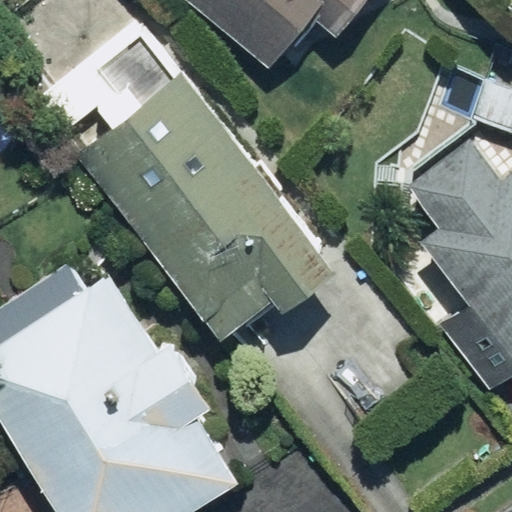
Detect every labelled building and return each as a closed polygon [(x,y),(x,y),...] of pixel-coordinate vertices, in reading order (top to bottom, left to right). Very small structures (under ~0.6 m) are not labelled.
[(209,0),(273,56),(320,3),(346,26),(368,0),(209,0)] [(348,262),(190,63),(152,15),(43,102),(63,127),(97,100),(115,123),(81,150),(224,329),(283,282),(298,302),(348,262)] [(511,83),(482,75),(470,115),(511,127),(511,83)] [(410,176),(439,212),(420,227),(511,343),(511,154),(502,163),(473,126),(410,176)] [(0,401),(70,511),(181,511),(244,472),(204,409),(220,399),(176,329),(160,340),(101,248),(0,311),(0,401)]
